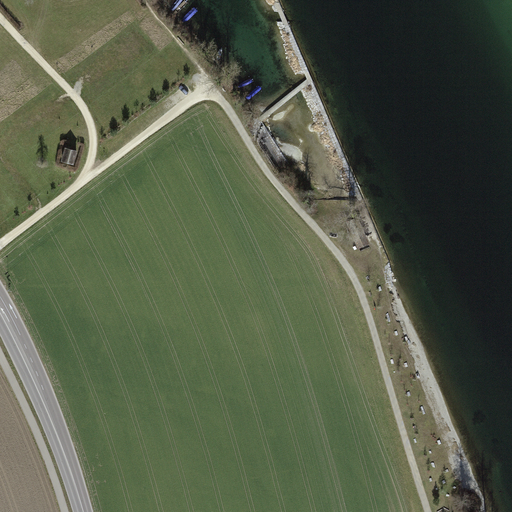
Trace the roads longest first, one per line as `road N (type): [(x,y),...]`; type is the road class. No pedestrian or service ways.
road 1 (track): [(209,95),(223,101),(271,177),(360,288),(428,511)]
road 2 (tertiary): [(83,511),(0,304)]
